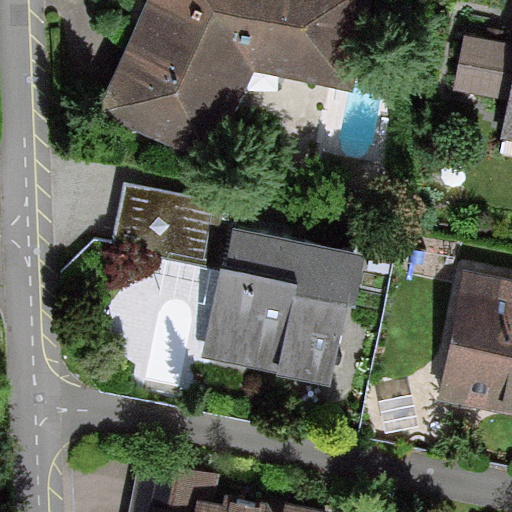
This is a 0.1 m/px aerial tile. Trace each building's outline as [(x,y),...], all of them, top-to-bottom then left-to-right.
[(350,85),(360,0),(144,0),(99,117),(209,155),(244,71),(350,85)] [(511,53),(468,45),(460,85),(507,95),(500,129),(511,131),(511,53)] [(354,253),(236,232),(212,361),(331,383),(354,253)] [(511,286),(472,279),(449,397),(511,409),(511,286)] [(218,483),(141,468),(132,511),(322,511),(283,504),(278,511),(255,511),(214,504),(218,483)]
